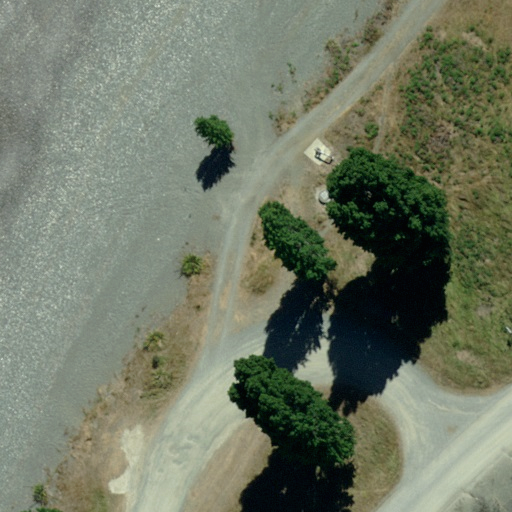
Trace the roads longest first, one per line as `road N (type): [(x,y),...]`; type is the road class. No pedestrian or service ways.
road 1 (track): [(511,402),(360,355),(285,372),(218,412),(166,460),(151,511)]
road 2 (track): [(407,511),(511,406)]
